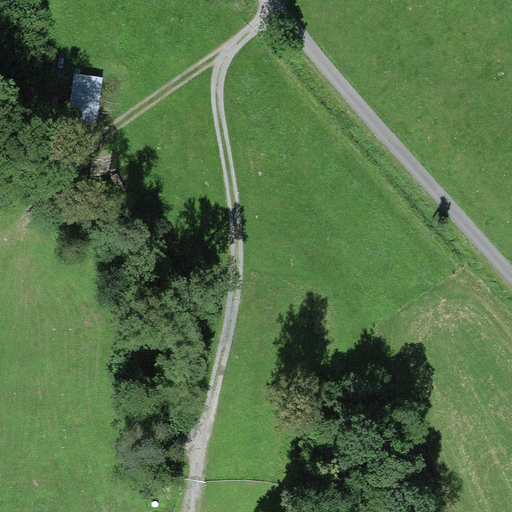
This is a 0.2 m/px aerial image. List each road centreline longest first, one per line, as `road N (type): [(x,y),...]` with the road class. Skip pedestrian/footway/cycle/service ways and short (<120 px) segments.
road 1 (track): [(278,4),(224,52),(217,80),(235,272),(187,511)]
road 2 (residential): [(275,0),(360,109),(511,277)]
